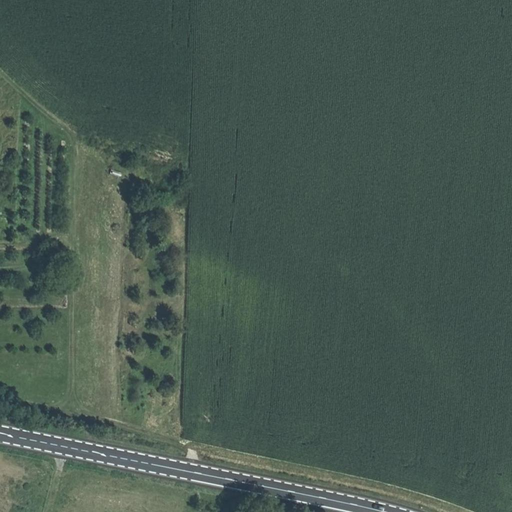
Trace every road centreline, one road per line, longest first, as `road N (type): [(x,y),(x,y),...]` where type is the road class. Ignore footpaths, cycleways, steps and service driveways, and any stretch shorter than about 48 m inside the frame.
road 1 (track): [(0,75),(75,139),(72,409),(189,445),(190,474)]
road 2 (secondary): [(371,511),(0,435)]
